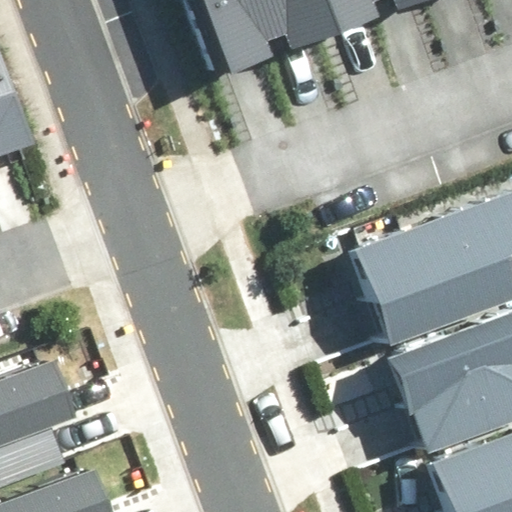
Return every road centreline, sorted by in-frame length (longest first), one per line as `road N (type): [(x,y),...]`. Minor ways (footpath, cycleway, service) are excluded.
road 1 (residential): [(511,104),(146,244)]
road 2 (residential): [(146,244),(242,511)]
road 3 (residential): [(58,0),(146,244)]
road 4 (residential): [(146,244),(0,300)]
